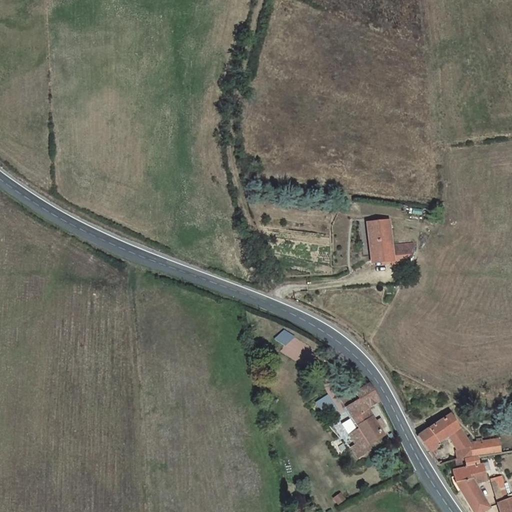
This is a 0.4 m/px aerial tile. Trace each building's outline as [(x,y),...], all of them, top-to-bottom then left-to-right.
[(380,217),(359,219),(363,259),(384,256),(385,260),(396,259),(405,241),(404,238),(383,241),(380,217)] [(364,398),(374,391),(365,376),(358,380),(355,375),(336,387),(342,397),(340,399),(354,423),(348,427),(353,435),(349,438),(354,449),(366,443),(363,438),(380,428),(371,409),(364,398)] [(449,409),(433,416),(414,425),(424,441),(445,431),(458,424),(449,409)] [(467,438),(458,424),(445,431),(451,443),(468,440),(467,438)] [(468,440),(451,443),(451,456),(459,454),(470,453),(489,449),(498,448),(493,434),(467,438),(468,440)] [(473,460),(470,453),(459,454),(461,461),(446,464),(453,481),(468,506),(481,500),(468,474),(479,472),(475,460),(473,460)] [(503,492),(494,469),(485,472),(493,495),(503,492)] [(511,511),(507,491),(503,492),(493,495),(497,511),(511,511)]
